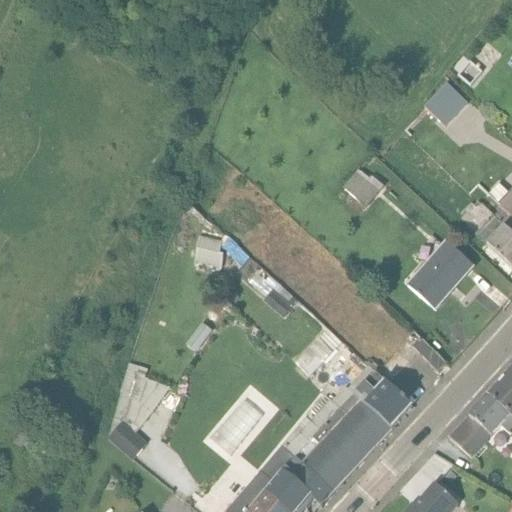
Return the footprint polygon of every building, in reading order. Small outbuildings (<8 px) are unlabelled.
[(472,64),(459,82),(474,93),(487,76),(472,64)] [(444,84),(406,138),(413,143),(434,116),(437,117),(444,123),(462,100),(455,95),(456,93),(444,84)] [(345,195),(339,202),(361,220),(367,213),(385,193),(372,182),(370,184),(359,175),(344,194),(345,195)] [(500,211),(509,202),(499,193),(491,202),(500,211)] [(500,212),(511,223),(511,198),(509,202),(500,211),(500,212)] [(511,223),(500,212),(493,220),(479,207),(474,212),(471,209),(463,217),(494,245),(505,233),(511,240),(511,223)] [(494,245),(488,252),(511,275),(511,240),(505,233),(494,245)] [(109,235),(104,247),(114,251),(119,239),(109,235)] [(198,253),(196,268),(222,274),(223,259),(220,258),(223,247),(200,242),(198,253)] [(436,258),(446,247),(442,243),(432,254),(436,258)] [(436,258),(407,291),(437,318),(476,273),(446,247),(436,258)] [(251,264),(237,279),(286,323),(299,308),(251,264)] [(302,281),(296,287),(304,295),(310,289),(302,281)] [(204,328),(187,349),(197,358),(214,336),(204,328)] [(318,344),(296,368),(311,382),(333,358),(318,344)] [(422,344),(414,352),(438,379),(448,370),(422,344)] [(134,401),(143,373),(131,370),(122,398),(109,445),(133,466),(148,449),(137,439),(154,418),(134,401)] [(134,401),(154,418),(172,394),(146,383),(149,376),(143,373),(134,401)] [(341,415),(348,421),(361,407),(355,401),(366,389),(376,397),(385,387),(376,378),(369,373),(348,395),(346,393),(332,406),(341,415)] [(511,422),(511,423),(511,376),(489,402),(511,422)] [(361,407),(392,435),(413,412),(385,387),(376,397),(366,389),(355,401),(361,407)] [(286,455),(296,464),(314,445),(320,450),(348,421),(341,415),(332,406),(327,401),(307,423),(311,428),(286,455)] [(243,405),(210,443),(231,461),(264,423),(243,405)] [(302,470),(290,483),(312,502),(321,511),(392,435),(361,407),(348,421),(320,450),(302,470)] [(492,443),(470,423),(451,444),(473,464),(487,448),(497,455),(510,440),(511,441),(511,440),(511,423),(511,422),(492,443)] [(22,438),(16,448),(41,463),(47,453),(22,438)] [(296,464),(302,470),(320,450),(314,445),(296,464)] [(261,477),(273,489),(283,477),(290,483),(302,470),(296,464),(286,455),(283,452),(261,477)] [(273,489),(261,477),(232,511),(253,511),(266,497),(273,489)] [(273,489),(266,497),(283,511),(303,511),(312,502),(290,483),(283,477),(273,489)] [(413,507),(409,511),(457,511),(461,509),(435,487),(416,509),(413,507)] [(283,511),(266,497),(253,511),(283,511)]
